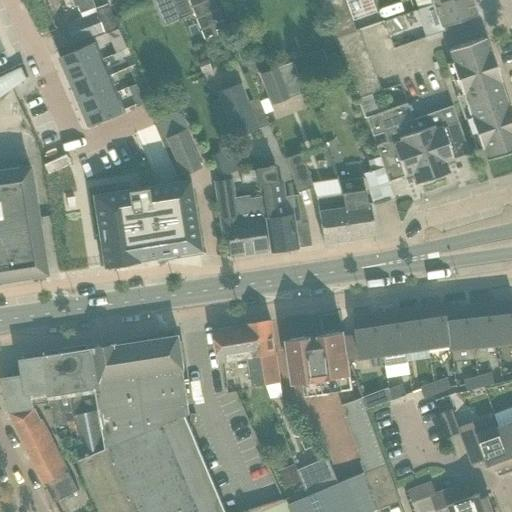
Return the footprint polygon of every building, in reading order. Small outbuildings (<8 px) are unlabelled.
[(70,0),(73,8),(76,6),(79,14),(93,8),(94,8),(91,0),(70,0)] [(185,0),(145,0),(157,26),(190,11),(185,0)] [(355,30),(344,0),(321,0),(319,1),(334,39),(359,29),(359,28),(355,30)] [(475,16),(472,6),(474,5),(472,0),(445,0),(430,5),(431,5),(418,10),(426,33),(441,28),(475,16)] [(94,8),(93,8),(95,14),(102,33),(115,28),(106,4),(94,8)] [(67,24),(74,43),(102,33),(95,14),(67,24)] [(383,21),(383,22),(387,35),(395,32),(390,19),(383,21)] [(367,53),(359,30),(359,29),(334,39),(343,62),(367,53)] [(495,65),(489,49),(487,49),(483,38),(464,45),(449,50),(453,61),(446,64),(452,80),(457,95),(455,96),(459,108),(463,120),(465,119),(470,132),(470,134),(476,151),(483,148),(487,160),(511,151),(511,114),(508,103),(507,103),(503,93),(500,82),(501,81),(495,65)] [(90,44),(59,56),(66,74),(97,61),(90,44)] [(343,62),(347,74),(371,65),(367,53),(343,62)] [(97,61),(66,74),(72,90),(104,78),(97,61)] [(206,61),(197,64),(201,73),(210,70),(206,61)] [(347,74),(352,86),(376,77),(371,65),(347,74)] [(0,88),(21,80),(16,66),(0,72),(0,88)] [(281,66),(260,74),(272,104),(288,97),(279,74),(283,73),(281,66)] [(376,77),(352,86),(356,99),(380,90),(376,77)] [(104,78),(72,90),(79,107),(110,95),(104,78)] [(215,93),(233,138),(257,129),(240,84),(215,93)] [(110,95),(79,107),(86,125),(117,113),(110,95)] [(432,179),(415,131),(400,137),(396,127),(413,122),(406,103),(365,117),(383,169),(387,182),(404,176),(405,180),(413,177),(415,183),(414,184),(414,185),(432,179)] [(432,125),(415,131),(432,179),(450,173),(449,172),(448,172),(446,166),(454,163),(453,159),(469,154),(462,135),(457,121),(433,129),(432,125)] [(165,138),(181,176),(201,168),(185,129),(165,138)] [(286,158),(298,192),(313,187),(301,153),(286,158)] [(49,162),(43,164),(47,174),(69,164),(65,155),(49,162)] [(0,282),(47,275),(44,255),(41,236),(29,166),(0,170),(0,282)] [(296,247),(293,227),(291,215),(287,215),(281,181),(276,182),(273,167),(256,170),(259,189),(261,189),(263,197),(258,197),(261,219),(266,219),(267,231),(270,251),(296,247)] [(363,175),(372,204),(392,198),(383,169),(363,175)] [(340,180),(342,193),(350,239),(374,236),(369,204),(367,204),(362,177),(340,180)] [(190,180),(93,196),(104,267),(138,261),(137,260),(156,257),(156,259),(189,254),(201,252),(190,180)] [(261,219),(258,197),(249,198),(249,195),(233,197),(230,180),(214,182),(222,237),(227,237),(230,257),(266,252),(261,219)] [(350,239),(342,193),(316,197),(320,223),(323,243),(350,239)] [(511,301),(493,303),(497,345),(511,343),(511,301)] [(446,303),(422,307),(429,348),(451,345),(447,308),(446,308),(446,303)] [(493,303),(470,306),(475,348),(497,345),(493,303)] [(470,306),(447,308),(451,345),(451,350),(475,348),(470,306)] [(422,307),(400,310),(406,352),(429,348),(422,307)] [(400,310),(377,314),(384,355),(385,365),(408,362),(406,352),(400,310)] [(356,334),(344,336),(348,361),(384,355),(377,314),(354,317),(356,334)] [(248,358),(253,387),(280,382),(276,353),(270,321),(213,330),(219,363),(248,358)] [(348,361),(344,336),(344,332),(320,336),(311,338),(311,337),(287,340),(294,384),(303,383),(305,397),(352,390),(348,361)] [(43,357),(45,367),(50,402),(55,428),(75,425),(82,459),(80,460),(102,511),(226,511),(186,416),(190,414),(183,370),(182,356),(179,336),(43,357)] [(50,402),(45,367),(43,357),(21,361),(23,376),(3,379),(9,413),(24,444),(54,503),(79,491),(43,419),(41,420),(35,409),(33,409),(33,405),(50,402)] [(492,373),(478,377),(480,387),(495,384),(492,373)] [(480,387),(478,377),(464,381),(467,391),(480,387)] [(448,378),(434,383),(438,393),(451,388),(448,378)] [(438,393),(434,383),(420,388),(424,398),(438,393)] [(389,390),(393,400),(406,395),(402,385),(389,390)] [(376,391),(361,397),(362,398),(366,410),(381,404),(376,391)] [(366,410),(362,398),(342,406),(362,461),(360,461),(364,473),(386,465),(366,410)] [(493,465),(496,470),(511,464),(511,462),(499,427),(478,435),(473,422),(459,427),(452,409),(440,414),(449,437),(461,433),(472,465),(486,460),(488,466),(493,465)] [(511,422),(499,427),(511,462),(511,422)] [(331,465),(314,472),(311,464),(297,470),(305,490),(307,496),(338,483),(331,465)] [(377,511),(377,510),(399,501),(386,465),(364,473),(362,474),(362,473),(307,496),(288,504),(290,511),(377,511)] [(293,466),(280,471),(288,488),(301,482),(293,466)] [(479,494),(469,497),(465,484),(436,494),(432,482),(408,491),(413,503),(431,496),(436,511),(449,506),(450,511),(492,511),(487,497),(481,499),(479,494)] [(305,490),(286,499),(288,504),(307,496),(305,490)]
